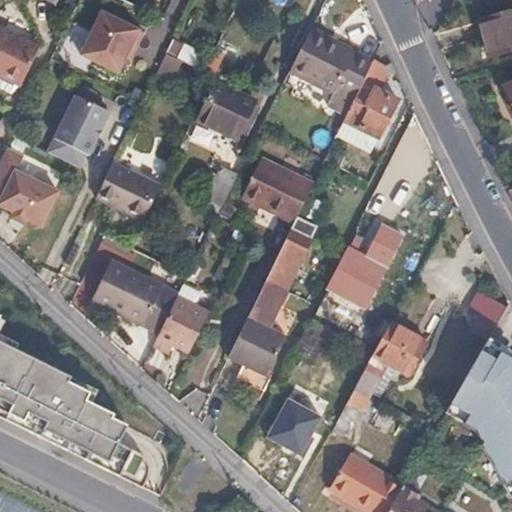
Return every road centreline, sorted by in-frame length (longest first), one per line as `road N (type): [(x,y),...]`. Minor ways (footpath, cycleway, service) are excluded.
road 1 (residential): [(0,256),(281,511)]
road 2 (residential): [(391,0),(511,250)]
road 3 (residential): [(0,443),(136,511)]
